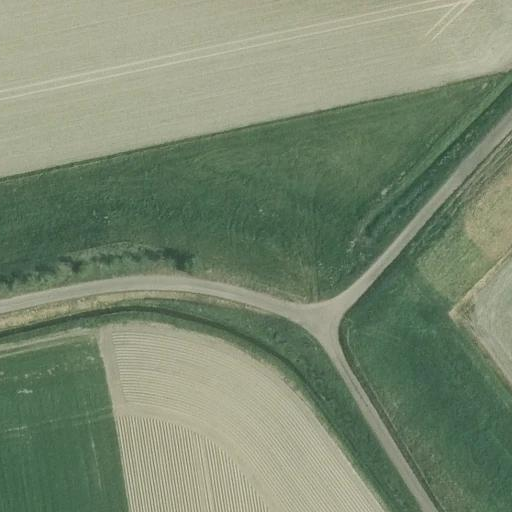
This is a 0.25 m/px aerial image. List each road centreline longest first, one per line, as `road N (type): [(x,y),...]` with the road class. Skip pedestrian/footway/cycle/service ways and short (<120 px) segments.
road 1 (track): [(0,315),(124,292),(203,289),(318,324)]
road 2 (track): [(511,123),(318,324)]
road 3 (track): [(432,511),(318,324)]
